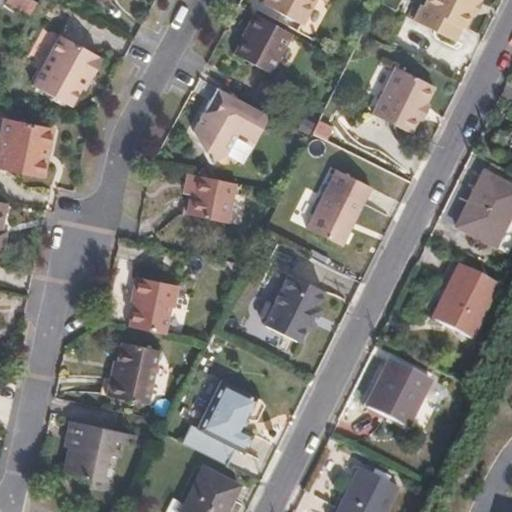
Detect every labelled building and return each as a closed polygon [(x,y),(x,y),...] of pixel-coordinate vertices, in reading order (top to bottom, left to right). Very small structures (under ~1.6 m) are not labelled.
[(27,19),(34,6),(23,0),(4,0),(2,6),(27,19)] [(320,0),(322,1),(322,0),(258,0),(257,3),(298,26),(311,0),(320,0)] [(469,11),(473,0),(425,0),(424,3),(421,3),(419,2),(411,18),(453,38),(460,23),(465,25),(471,12),(469,11)] [(474,12),(479,0),(473,0),(469,11),(471,12),(474,12)] [(269,73),(290,32),(254,14),(232,54),(269,73)] [(91,77),(100,60),(95,58),(96,54),(59,34),(32,86),(69,106),(79,87),(86,74),(91,77)] [(425,100),(433,83),(393,63),(372,109),(411,127),(417,115),(416,112),(421,100),(425,100)] [(85,90),(91,77),(86,74),(79,87),(85,90)] [(252,139),(266,113),(214,86),(192,127),(209,161),(224,154),(236,131),(252,139)] [(421,115),(426,102),(425,100),(421,100),(416,112),(417,115),(421,115)] [(0,167),(39,175),(49,126),(2,117),(0,128),(0,167)] [(340,245),(369,187),(332,169),(303,227),(340,245)] [(497,245),(511,213),(511,182),(485,169),(458,225),(497,245)] [(188,192),(192,172),(185,171),(182,191),(188,192)] [(226,218),(232,180),(192,172),(188,192),(186,211),(226,218)] [(473,337),(500,282),(458,264),(433,316),(473,337)] [(321,291),(285,273),(280,281),(316,298),(321,291)] [(166,331),(171,304),(174,304),(179,282),(136,274),(133,291),(136,293),(130,323),(166,331)] [(303,327),(313,306),(316,298),(280,281),(270,302),(263,301),(256,315),(261,321),(259,324),(295,341),(303,327)] [(308,329),(317,308),(313,306),(303,327),(308,329)] [(145,401),(156,347),(120,340),(115,369),(108,368),(103,392),(145,401)] [(408,428),(430,380),(389,360),(366,408),(408,428)] [(244,450),(252,431),(238,424),(242,415),(247,417),(255,417),(261,402),(257,397),(219,378),(197,427),(189,424),(182,440),(227,463),(235,446),(244,450)] [(70,447),(74,420),(67,419),(63,445),(70,447)] [(119,454),(122,430),(74,420),(70,447),(65,473),(102,480),(106,453),(119,454)] [(219,511),(235,482),(198,463),(172,511),(219,511)] [(383,511),(396,485),(359,467),(336,511),(383,511)]
